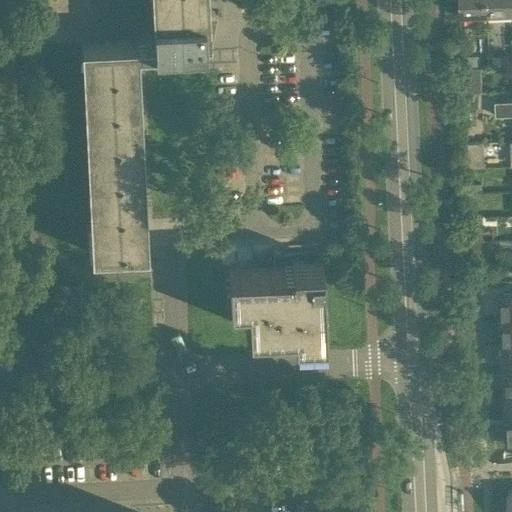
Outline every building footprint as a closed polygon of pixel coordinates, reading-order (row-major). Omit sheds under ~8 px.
[(180,47),(204,45),(201,0),(156,0),(157,19),(151,19),(152,22),(157,21),(158,38),(153,39),(153,41),(180,40),(180,47)] [(460,0),(461,14),(487,13),(485,0),(460,0)] [(485,0),(487,13),(511,12),(510,0),(485,0)] [(136,39),(81,42),(81,44),(87,44),(96,250),(91,250),(91,253),(146,250),(146,247),(141,248),(131,42),(136,42),(136,39)] [(477,54),(463,55),(463,65),(477,65),(477,54)] [(491,64),(505,63),(505,55),(491,55),(491,64)] [(463,87),(478,86),(477,67),(462,67),(463,87)] [(475,124),(474,111),(466,111),(467,125),(475,124)] [(479,141),(466,142),(467,157),(480,156),(479,141)] [(469,183),(469,192),(480,192),(480,183),(469,183)] [(481,253),(481,240),(471,240),(471,253),(481,253)] [(283,265),(273,266),(227,268),(229,299),(246,298),(248,327),(293,325),(293,334),(325,333),(321,258),(291,259),(291,268),(283,268),(283,265)] [(511,291),(498,293),(500,342),(511,341),(511,291)] [(511,366),(511,341),(500,342),(502,367),(511,366)] [(503,392),(511,391),(511,366),(502,367),(503,392)] [(511,391),(503,392),(504,417),(511,416),(511,391)]
